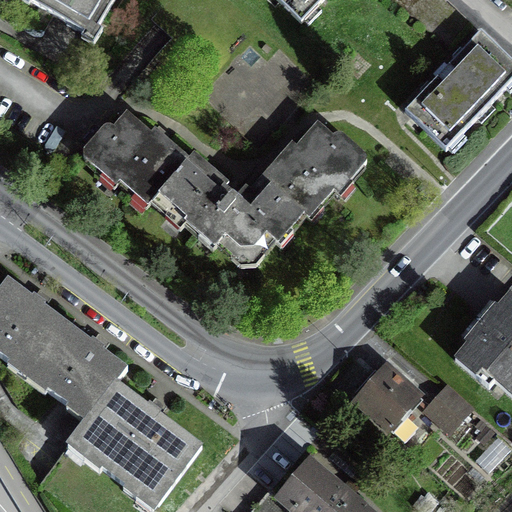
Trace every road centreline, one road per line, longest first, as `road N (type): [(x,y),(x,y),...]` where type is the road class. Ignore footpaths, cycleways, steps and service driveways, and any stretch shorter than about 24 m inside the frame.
road 1 (residential): [(264,372),(306,364),(337,339),(511,161)]
road 2 (residential): [(209,362),(193,332),(0,189)]
road 3 (residential): [(0,224),(174,357),(209,362)]
road 4 (residential): [(193,511),(256,443),(264,372)]
